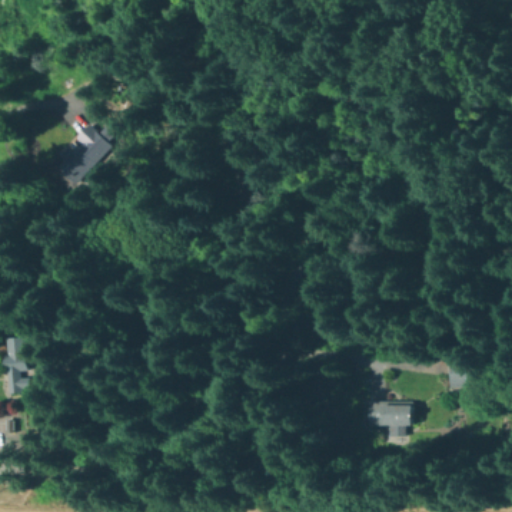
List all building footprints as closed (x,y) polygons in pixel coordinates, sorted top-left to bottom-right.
[(117,147),(80,182),(63,164),(85,143),(79,137),(94,123),(117,147)] [(270,183),(250,183),(249,150),(268,149),(270,183)] [(25,337),(25,366),(17,366),(17,377),(29,377),(29,384),(17,384),(17,389),(10,389),(10,368),(5,368),(5,356),(9,356),(9,337),(25,337)] [(472,354),(472,385),(455,385),(455,354),(472,354)] [(416,401),(416,424),(407,424),(407,433),(393,433),(393,424),(371,424),(371,401),(416,401)]
